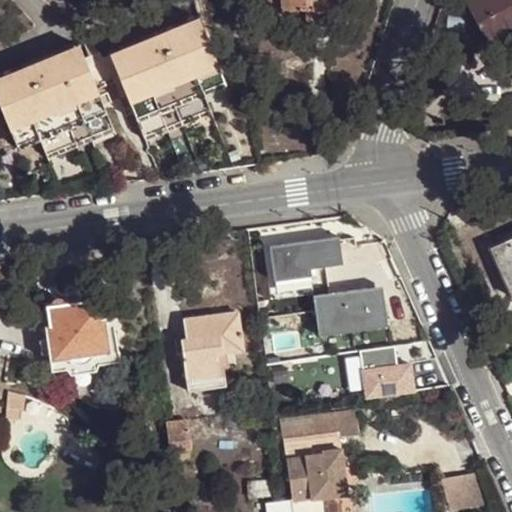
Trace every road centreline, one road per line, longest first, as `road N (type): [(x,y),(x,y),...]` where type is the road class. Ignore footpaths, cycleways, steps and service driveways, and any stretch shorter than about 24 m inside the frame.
road 1 (secondary): [(0,235),(390,180)]
road 2 (unclassified): [(390,180),(511,459)]
road 3 (residential): [(418,0),(378,130),(376,149),(390,180)]
road 4 (secondary): [(390,180),(511,167)]
